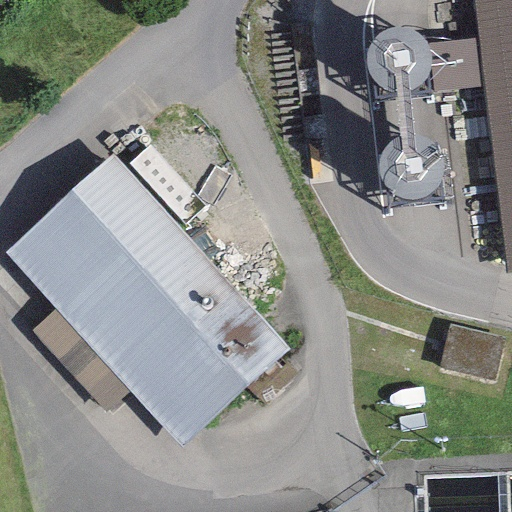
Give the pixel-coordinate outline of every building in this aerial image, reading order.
[(511,277),(511,0),(474,0),(480,45),(430,53),(440,101),(486,93),(510,278),(511,277)] [(432,100),(435,89),(435,78),(431,68),(423,60),(414,55),(403,54),(392,56),(383,61),(376,68),(372,78),(371,88),(374,98),(379,107),(387,113),(396,117),(406,118),(413,117),(426,109),(432,100)] [(126,157),(17,254),(78,322),(42,355),(122,444),(157,413),(207,469),(317,371),(126,157)] [(441,210),(447,201),(449,191),(447,181),(443,172),(435,164),(426,160),(416,158),(406,160),(396,165),(389,173),(385,183),(385,194),(388,204),(394,213),(403,219),(414,222),(424,221),(434,217),(441,210)] [(511,361),(511,338),(451,329),(444,372),(509,383),(511,361)]
